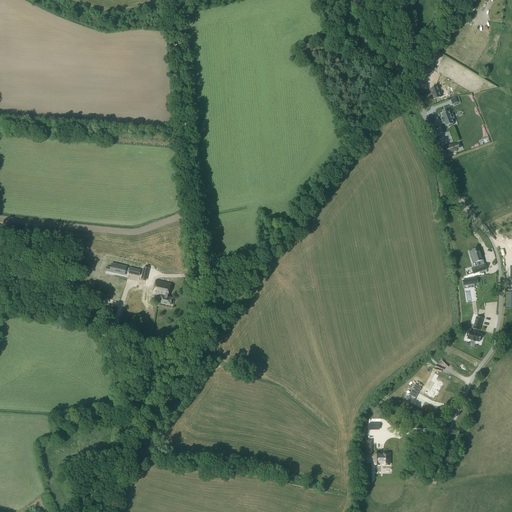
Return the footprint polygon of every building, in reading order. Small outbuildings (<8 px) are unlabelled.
[(435,52),(429,61),(435,64),(440,55),(435,52)] [(437,86),(430,88),(434,100),(441,97),(437,86)] [(444,123),(446,126),(448,125),(449,127),(453,125),(452,124),(454,123),(452,119),(454,119),(452,114),(450,115),(449,111),(446,112),(446,110),(443,112),(443,113),(441,114),(442,118),(441,118),(443,123),(444,123)] [(443,148),(445,154),(457,150),(454,144),(443,148)] [(474,257),(471,258),(472,264),(476,263),(477,267),(474,268),(471,269),(473,274),(487,270),(486,268),(486,266),(485,264),(484,265),(482,265),(481,261),(482,261),(480,253),(478,248),(472,250),(472,251),(474,257)] [(127,268),(127,267),(112,264),(111,270),(115,271),(115,273),(125,276),(126,272),(129,273),(129,274),(139,276),(140,271),(131,269),(130,269),(127,268)] [(123,277),(122,278),(113,276),(110,286),(126,289),(128,278),(123,277)] [(153,295),(160,297),(159,303),(171,306),(172,298),(168,297),(171,284),(157,281),(156,281),(153,295)] [(139,313),(141,305),(120,300),(118,309),(125,311),(125,308),(136,311),(136,313),(139,313)] [(468,331),(466,339),(469,340),(469,341),(474,342),(474,341),(478,342),(480,334),(476,333),(477,330),(478,330),(481,318),(475,317),(471,329),(472,329),(472,332),(468,331)] [(443,383),(437,380),(435,383),(434,382),(429,391),(436,395),(441,386),(443,383)] [(421,388),(415,385),(409,395),(415,399),(421,388)] [(373,455),(373,456),(371,456),(371,444),(371,441),(366,441),(366,444),(366,458),(373,458),(373,465),(374,465),(374,466),(379,466),(379,465),(383,465),(383,466),(390,466),(390,454),(383,454),(383,456),(379,456),(379,454),(374,454),(374,455),(373,455)]
